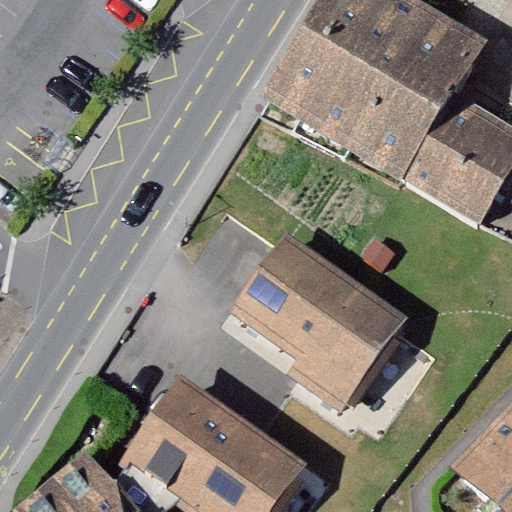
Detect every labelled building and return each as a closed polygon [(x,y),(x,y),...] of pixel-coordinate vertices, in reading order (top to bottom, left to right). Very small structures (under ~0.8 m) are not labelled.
[(475,249),(511,186),(511,159),(442,119),(476,62),(370,0),(334,0),(261,124),(475,249)] [(280,246),(218,335),(290,385),(278,403),(333,442),(408,335),(280,246)] [(335,511),(168,390),(91,492),(113,511),(335,511)] [(498,511),(511,511),(511,418),(458,473),(498,511)] [(107,511),(91,492),(77,475),(32,511),(107,511)]
